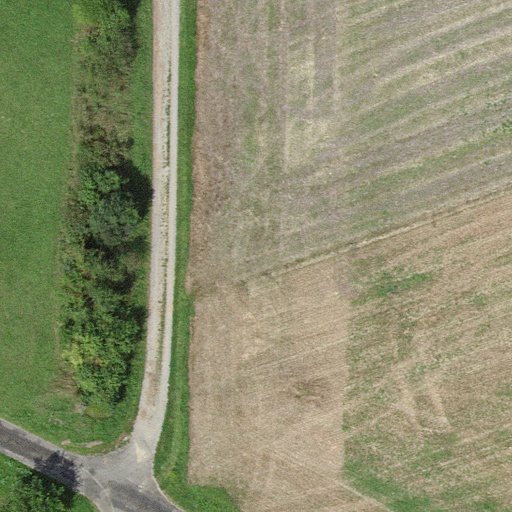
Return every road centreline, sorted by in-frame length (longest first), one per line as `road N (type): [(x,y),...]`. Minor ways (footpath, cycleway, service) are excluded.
road 1 (track): [(169,0),(158,414),(132,511)]
road 2 (track): [(147,511),(0,436)]
